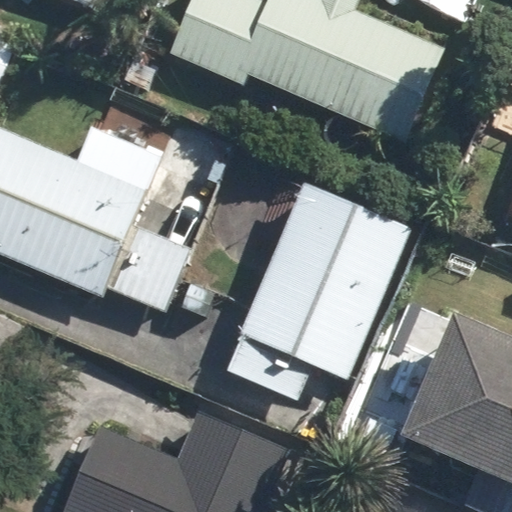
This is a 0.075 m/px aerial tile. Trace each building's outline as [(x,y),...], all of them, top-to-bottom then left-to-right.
[(80,0),(101,9),(104,0),(80,0)] [(279,0),(278,5),(267,0),(203,0),(180,55),(253,87),(257,76),(416,145),(458,50),(366,10),(370,0),(279,0)] [(0,102),(24,113),(36,86),(12,76),(24,48),(0,37),(0,102)] [(89,160),(10,125),(0,147),(0,250),(114,301),(118,291),(172,314),(200,252),(143,227),(174,157),(104,126),(89,160)] [(425,229),(318,182),(236,369),(308,401),(324,365),(358,381),(425,229)] [(511,325),(474,309),(416,439),(511,480),(511,325)] [(186,459),(109,425),(70,511),(273,511),(302,446),(210,405),(186,459)]
